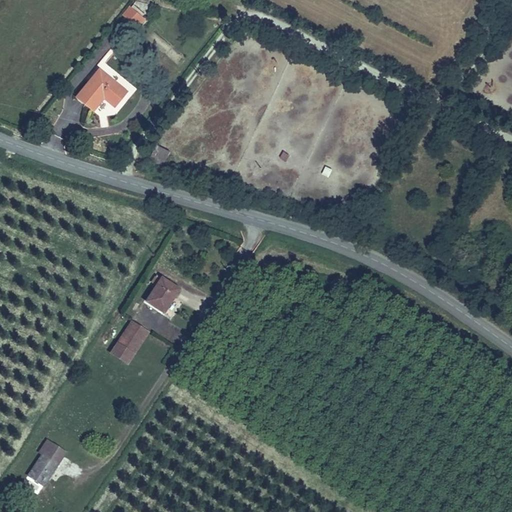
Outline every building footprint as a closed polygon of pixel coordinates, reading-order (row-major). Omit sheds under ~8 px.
[(137,19),(151,32),(158,24),(143,12),(137,19)] [(130,112),(140,99),(110,74),(88,100),(106,116),(118,101),(130,112)] [(170,150),(163,162),(176,170),(183,158),(170,150)] [(182,284),(165,272),(152,293),(169,304),(182,284)] [(149,321),(131,309),(109,342),(126,354),(149,321)] [(52,476),(70,447),(50,435),(42,447),(45,449),(32,469),(43,476),(46,473),(52,476)]
